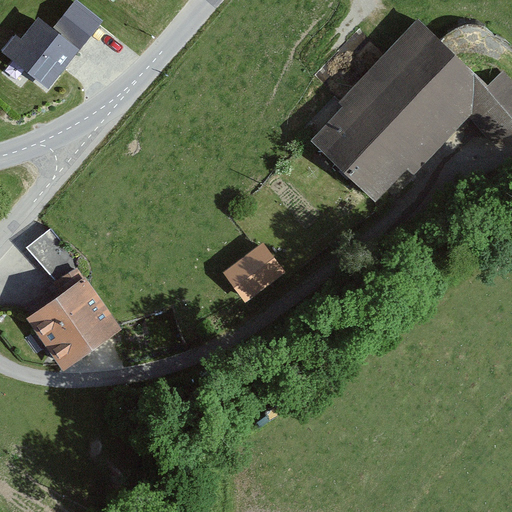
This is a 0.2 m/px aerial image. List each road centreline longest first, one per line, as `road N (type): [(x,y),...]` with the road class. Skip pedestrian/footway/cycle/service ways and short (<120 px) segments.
road 1 (residential): [(207,0),(128,90),(73,129)]
road 2 (residential): [(0,239),(64,162),(73,129)]
